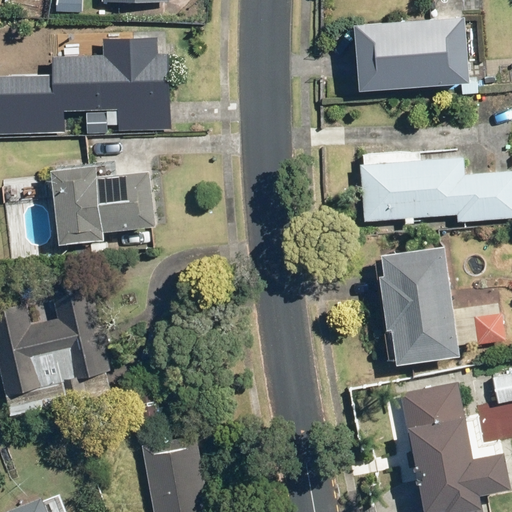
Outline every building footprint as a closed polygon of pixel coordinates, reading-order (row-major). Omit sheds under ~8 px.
[(86,0),(59,0),(59,10),(86,12),(86,0)] [(467,13),(357,21),(361,87),(472,80),(467,13)] [(107,55),(57,57),(57,71),(0,73),(0,132),(65,131),(65,112),(108,111),(108,126),(120,126),(120,132),(173,130),(170,40),(159,40),(159,38),(107,39),(107,55)] [(365,162),(362,162),(366,219),(406,216),(407,222),(415,222),(415,215),(459,212),(459,219),(511,215),(511,169),(467,172),(466,155),(422,158),(421,149),(365,153),(365,162)] [(100,165),(55,170),(63,244),(108,239),(107,231),(159,226),(154,171),(101,176),(100,165)] [(447,243),(384,251),(386,272),(382,272),(388,326),(394,326),(398,361),(461,353),(460,343),(479,340),(480,342),(507,339),(503,311),(501,311),(499,301),(455,307),(447,243)] [(28,303),(0,309),(0,360),(12,416),(113,394),(108,372),(114,370),(109,348),(113,347),(108,324),(103,325),(95,289),(55,297),(60,318),(32,325),(28,303)] [(511,373),(493,376),(497,401),(511,398),(511,373)] [(460,381),(402,391),(412,447),(415,447),(427,510),(447,506),(448,511),(484,505),(482,491),(511,485),(511,479),(506,448),(475,454),(467,412),(466,412),(460,381)] [(216,511),(203,435),(145,445),(156,511),(216,511)] [(51,511),(45,497),(7,511),(51,511)]
